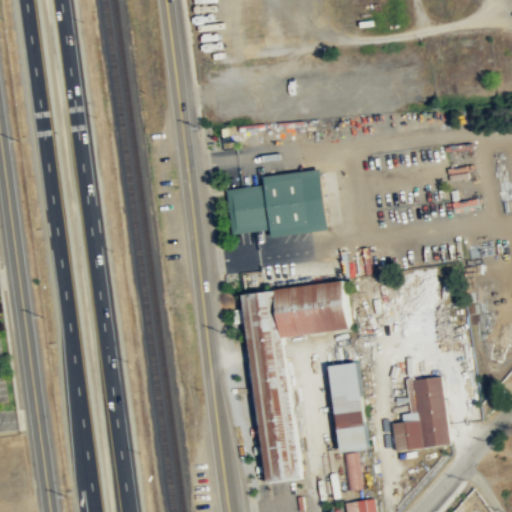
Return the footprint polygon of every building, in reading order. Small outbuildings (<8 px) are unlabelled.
[(321,167),(264,175),(265,183),(227,188),(233,233),(272,228),(273,236),(329,229),(321,167)] [(343,282),(241,296),(267,484),(304,479),(283,339),(351,329),(343,282)] [(356,363),(368,450),(341,454),(329,367),(356,363)] [(407,380),(413,415),(398,417),(399,423),(393,424),(398,453),(453,445),(450,423),(443,376),(415,381),(415,379),(407,380)] [(348,489),(362,488),(358,451),(344,453),(348,489)] [(348,511),(380,511),(378,497),(347,502),(348,511)]
